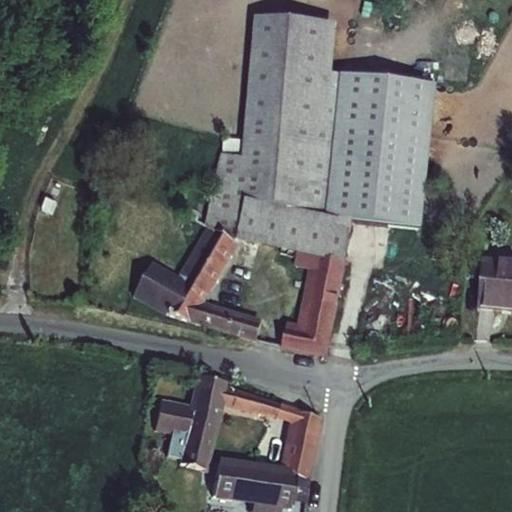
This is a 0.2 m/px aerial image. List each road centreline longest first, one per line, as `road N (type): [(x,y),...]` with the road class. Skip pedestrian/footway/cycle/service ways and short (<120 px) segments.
road 1 (track): [(9,325),(31,200),(127,0)]
road 2 (unclassified): [(0,324),(117,337),(342,386)]
road 3 (unclassified): [(342,386),(440,360),(511,361)]
road 4 (unclassified): [(342,386),(327,511)]
